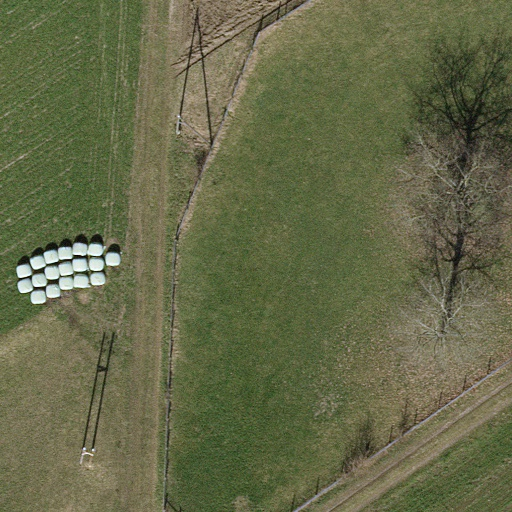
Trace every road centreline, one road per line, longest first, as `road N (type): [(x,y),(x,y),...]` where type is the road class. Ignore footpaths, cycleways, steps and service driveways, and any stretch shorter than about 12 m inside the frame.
road 1 (track): [(165,0),(140,511)]
road 2 (track): [(511,396),(351,511)]
